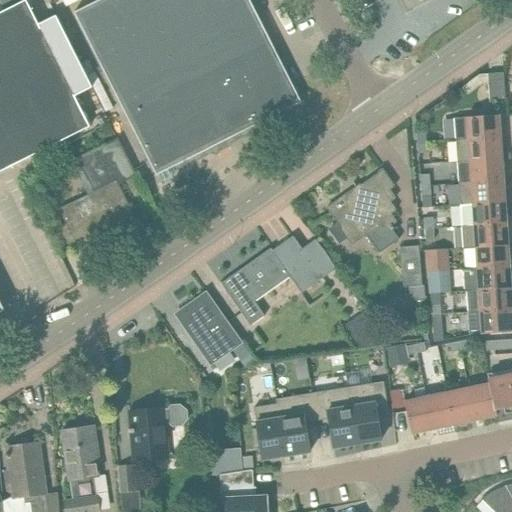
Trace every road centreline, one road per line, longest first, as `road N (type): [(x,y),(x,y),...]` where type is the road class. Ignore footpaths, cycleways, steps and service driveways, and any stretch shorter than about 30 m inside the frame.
road 1 (tertiary): [(0,371),(376,109)]
road 2 (tertiary): [(376,109),(511,14)]
road 3 (residential): [(384,467),(511,439)]
road 4 (unclassified): [(376,109),(319,0)]
